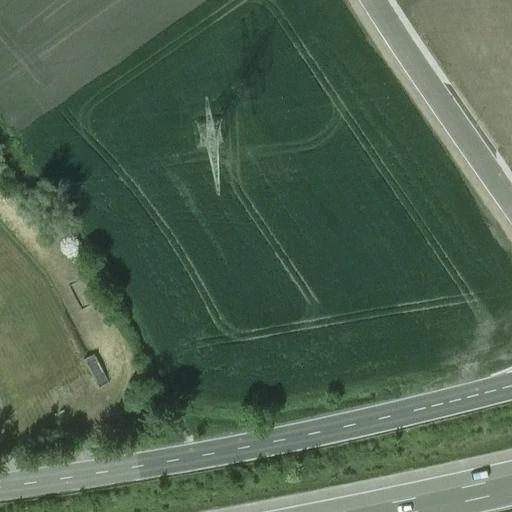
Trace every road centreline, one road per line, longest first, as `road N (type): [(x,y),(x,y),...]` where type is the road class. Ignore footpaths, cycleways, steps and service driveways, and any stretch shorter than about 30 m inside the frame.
road 1 (unclassified): [(0,482),(268,441),(511,384)]
road 2 (residential): [(511,218),(362,0)]
